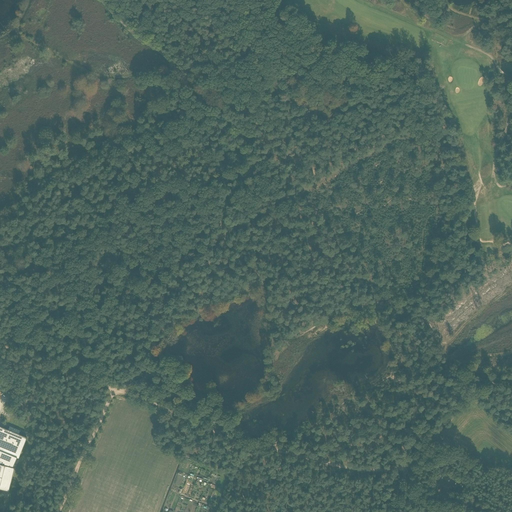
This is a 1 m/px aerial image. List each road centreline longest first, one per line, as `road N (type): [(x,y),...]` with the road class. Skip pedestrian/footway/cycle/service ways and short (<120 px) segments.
road 1 (unclassified): [(57,511),(114,387),(261,447),(358,469),(403,466)]
road 2 (track): [(405,465),(390,349),(372,298),(235,129)]
road 3 (track): [(218,432),(267,392),(273,371),(261,279),(218,228),(239,170),(235,129)]
road 4 (track): [(9,349),(290,198)]
road 5 (track): [(0,263),(21,312),(40,331),(93,333),(154,354),(178,382),(236,412)]
road 6 (track): [(187,83),(161,131),(0,276)]
road 7 (track): [(0,212),(48,174),(219,109)]
road 8 (track): [(125,390),(175,324),(263,289)]
road 9 (track): [(175,324),(137,283),(114,177)]
road 10 (track): [(511,76),(385,0)]
road 11 (track): [(405,465),(458,398),(511,382)]
road 12 (track): [(0,345),(114,387)]
road 13 (track): [(187,83),(101,0)]
